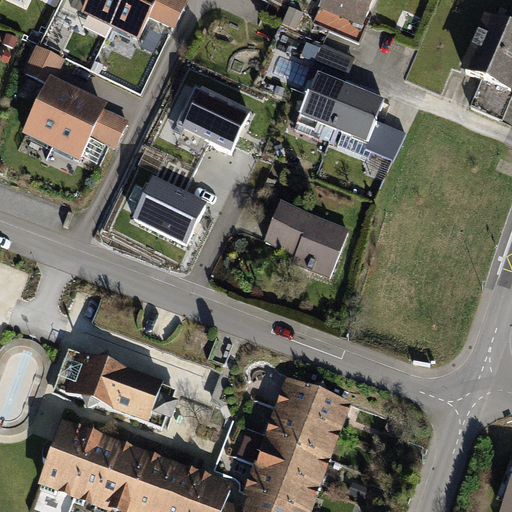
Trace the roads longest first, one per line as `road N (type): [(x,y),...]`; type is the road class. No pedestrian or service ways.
road 1 (residential): [(469,408),(0,232)]
road 2 (residential): [(511,137),(373,78)]
